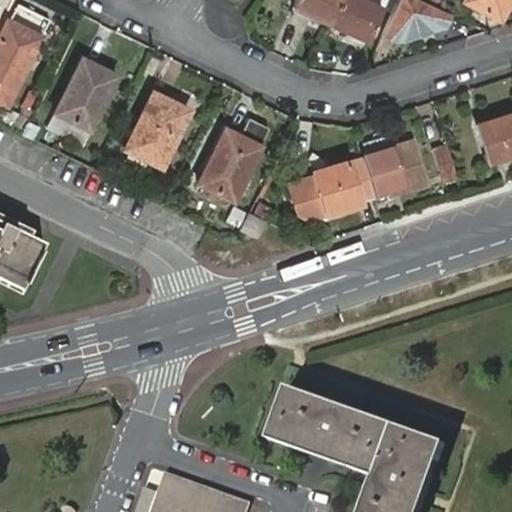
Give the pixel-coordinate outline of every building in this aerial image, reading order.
[(311,16),(330,24),(340,0),(295,0),(294,2),(292,7),(311,16)] [(361,0),(340,0),(330,24),(348,33),(368,41),(369,37),(382,9),(361,0)] [(420,0),(397,0),(382,33),(396,39),(440,26),(447,12),(428,3),(420,0)] [(463,0),(463,1),(499,19),(499,17),(508,0),(463,0)] [(0,101),(7,105),(41,38),(8,21),(0,36),(0,101)] [(88,129),(116,75),(98,67),(80,57),(66,87),(59,101),(53,112),(88,129)] [(160,167),(188,111),(152,93),(145,108),(141,115),(124,150),(128,151),(145,160),(160,167)] [(505,157),(511,154),(511,114),(484,123),(477,125),(481,136),(487,156),(489,162),(505,157)] [(11,130),(20,134),(27,119),(19,115),(11,130)] [(233,201),(260,146),(242,137),(225,129),(210,157),(202,174),(198,183),(233,201)] [(374,199),(375,200),(425,184),(412,142),(392,147),(390,148),(386,136),(362,143),(365,156),(361,157),(362,157),(373,193),(374,199)] [(443,182),(457,177),(446,145),(433,149),(443,182)] [(360,203),(374,199),(373,193),(362,157),(347,162),(313,172),(321,197),(321,199),(326,214),(356,205),(360,203)] [(240,229),(241,230),(258,238),(266,222),(266,221),(249,213),(248,212),(240,229)] [(0,279),(18,289),(41,242),(8,225),(11,220),(0,214),(0,279)] [(377,488),(425,504),(429,493),(446,443),(358,412),(328,401),(288,388),(270,440),(375,477),(371,487),(377,488)] [(170,473),(155,511),(249,511),(253,503),(170,473)] [(422,511),(425,504),(377,488),(368,511),(422,511)]
